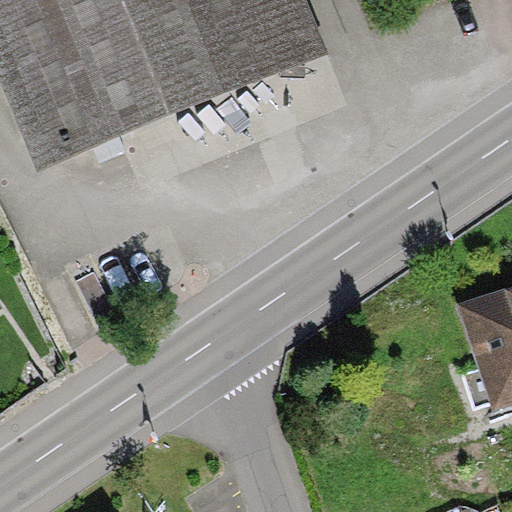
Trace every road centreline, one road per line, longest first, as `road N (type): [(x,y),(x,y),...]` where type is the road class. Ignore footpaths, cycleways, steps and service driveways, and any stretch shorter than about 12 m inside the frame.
road 1 (tertiary): [(511,135),(206,351)]
road 2 (unknown): [(206,351),(232,288),(218,255),(156,218),(66,213),(29,192),(0,148)]
road 3 (tertiary): [(206,351),(0,486)]
road 4 (residential): [(206,351),(272,511)]
